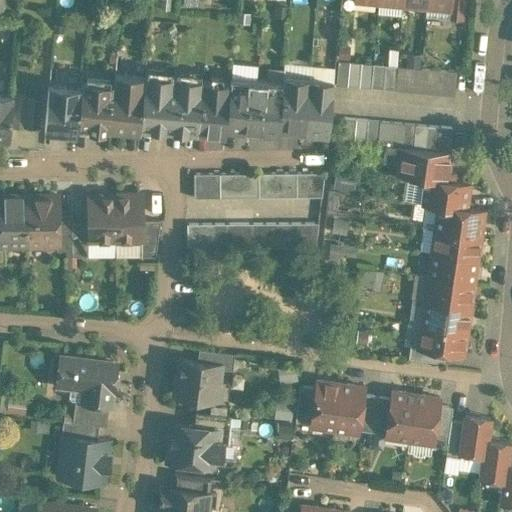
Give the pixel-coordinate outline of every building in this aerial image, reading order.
[(170,0),(160,0),(160,7),(170,8),(170,0)] [(426,0),(426,3),(425,15),(448,17),(449,5),(450,5),(450,0),(426,0)] [(462,0),(450,0),(450,5),(449,5),(448,17),(461,18),(462,0)] [(349,60),(338,59),(335,83),(347,84),(349,60)] [(361,61),(349,60),(347,84),(359,85),(361,61)] [(373,62),(361,61),(359,85),(370,86),(373,62)] [(397,65),(373,62),(371,86),(394,88),(397,65)] [(409,66),(397,65),(394,88),(406,90),(409,66)] [(456,70),(409,66),(406,90),(454,94),(456,70)] [(144,74),(114,72),(113,83),(109,128),(122,129),(127,125),(138,126),(138,130),(139,130),(140,124),(144,74)] [(202,79),(144,74),(140,124),(150,125),(151,126),(164,127),(164,126),(173,127),(173,128),(187,129),(198,130),(202,79)] [(257,78),(230,75),(229,81),(230,81),(226,127),(252,129),(257,78)] [(309,78),(283,75),(282,80),(283,80),(279,126),(304,129),(309,78)] [(282,80),(257,78),(252,129),(279,132),(279,126),(283,80),(282,80)] [(333,80),(309,78),(304,129),(328,131),(333,80)] [(229,81),(202,79),(198,130),(199,130),(199,128),(218,130),(218,132),(225,132),(226,127),(230,81),(229,81)] [(113,83),(82,80),(80,87),(77,125),(89,126),(89,127),(104,128),(104,127),(109,128),(113,83)] [(80,87),(48,84),(44,128),(77,131),(77,125),(80,87)] [(13,93),(0,92),(0,134),(9,135),(13,93)] [(39,128),(42,96),(18,93),(15,126),(39,128)] [(355,117),(344,116),(342,140),(353,141),(355,117)] [(367,118),(356,117),(355,117),(353,141),(365,142),(367,118)] [(380,119),(368,118),(365,142),(377,143),(380,119)] [(392,120),(380,119),(377,143),(386,144),(389,144),(392,120)] [(404,121),(392,120),(389,144),(401,145),(404,121)] [(415,122),(404,121),(401,145),(413,146),(415,122)] [(427,123),(415,122),(413,146),(425,147),(427,124),(427,123)] [(440,125),(427,124),(425,147),(438,149),(440,125)] [(452,126),(440,125),(438,149),(450,150),(452,126)] [(389,144),(386,144),(384,159),(399,161),(397,173),(424,177),(454,181),(454,180),(455,170),(448,169),(451,150),(450,150),(438,149),(425,147),(413,146),(401,145),(389,144)] [(324,170),(308,171),(309,195),(321,194),(324,170)] [(219,171),(206,172),(206,196),(219,195),(219,171)] [(232,195),(232,171),(219,171),(219,195),(232,195)] [(245,195),(245,171),(232,171),(232,195),(245,195)] [(257,195),(257,171),(245,171),(245,195),(257,195)] [(270,195),(270,171),(257,171),(257,195),(270,195)] [(283,195),(283,171),(270,171),(270,195),(283,195)] [(296,195),(296,171),(283,171),(283,195),(296,195)] [(309,195),(308,171),(296,171),(296,195),(309,195)] [(206,196),(206,172),(193,172),(194,196),(206,196)] [(470,182),(454,180),(454,181),(424,177),(420,201),(425,202),(438,204),(438,203),(466,207),(466,206),(470,182)] [(115,238),(115,192),(87,193),(87,219),(87,239),(88,239),(115,238)] [(142,218),(141,192),(115,192),(115,238),(141,238),(142,238),(142,218)] [(27,193),(0,193),(0,243),(4,244),(28,243),(27,193)] [(57,193),(27,193),(28,243),(56,243),(57,243),(57,212),(57,193)] [(466,207),(438,203),(438,204),(425,202),(422,225),(435,227),(480,233),(484,209),(466,206),(466,207)] [(71,248),(71,212),(57,212),(57,243),(56,243),(56,249),(71,248)] [(87,219),(72,219),(72,212),(71,212),(71,248),(72,254),(88,254),(88,239),(87,239),(87,219)] [(160,218),(142,218),(142,238),(141,238),(141,254),(155,254),(160,218)] [(226,245),(226,221),(213,222),(213,245),(226,245)] [(238,221),(226,221),(226,245),(239,245),(238,221)] [(251,245),(251,221),(238,221),(239,245),(251,245)] [(264,245),(264,221),(251,221),(251,245),(264,245)] [(277,245),(277,221),(264,221),(264,245),(277,245)] [(290,245),(290,221),(277,221),(277,245),(290,245)] [(302,221),(290,221),(290,245),(303,245),(302,221)] [(318,221),(302,221),(303,245),(315,245),(318,221)] [(200,246),(200,222),(186,222),(187,246),(200,246)] [(213,222),(200,222),(200,246),(213,245),(213,222)] [(480,233),(435,227),(431,251),(477,257),(480,233)] [(477,257),(431,251),(428,274),(473,281),(477,257)] [(473,281),(428,274),(425,298),(470,305),(473,281)] [(470,305),(425,298),(421,322),(466,328),(470,305)] [(466,328),(421,322),(418,345),(418,346),(445,350),(463,352),(466,328)] [(445,350),(418,346),(418,345),(410,343),(408,356),(444,362),(445,350)] [(234,352),(199,347),(197,359),(221,362),(220,366),(232,368),(234,352)] [(111,360),(60,354),(56,382),(70,384),(69,395),(72,398),(75,398),(82,399),(82,400),(108,403),(111,403),(115,369),(110,368),(111,360)] [(197,359),(182,357),(180,371),(176,370),(174,392),(196,395),(199,398),(204,398),(208,397),(211,397),(213,380),(218,381),(220,366),(221,362),(197,359)] [(340,381),(317,377),(315,385),(310,421),(310,423),(334,426),(340,381)] [(364,384),(340,381),(334,426),(358,430),(358,428),(363,392),(364,384)] [(315,385),(299,383),(295,419),(310,421),(315,385)] [(416,392),(392,388),(391,396),(385,432),(385,434),(409,437),(416,392)] [(377,394),(363,392),(358,428),(372,430),(377,394)] [(439,395),(416,392),(409,437),(433,441),(433,439),(438,403),(439,395)] [(21,395),(10,393),(7,408),(19,410),(21,395)] [(377,394),(372,430),(385,432),(391,396),(377,394)] [(108,403),(82,400),(82,399),(75,398),(72,419),(98,422),(106,423),(108,403)] [(452,405),(438,403),(433,439),(447,441),(451,418),(452,405)] [(231,414),(195,409),(194,423),(218,426),(217,428),(229,430),(231,414)] [(490,415),(465,412),(464,421),(460,451),(460,452),(483,455),(486,437),(487,437),(490,415)] [(98,422),(72,419),(72,420),(63,418),(61,434),(67,434),(67,433),(97,437),(98,422)] [(464,421),(451,418),(447,441),(445,454),(460,456),(460,452),(460,451),(464,421)] [(171,443),(222,449),(223,440),(216,439),(217,428),(218,426),(194,423),(170,420),(168,435),(172,436),(171,443)] [(97,437),(67,433),(67,434),(65,451),(61,450),(58,474),(73,476),(75,479),(82,480),(85,478),(104,480),(105,466),(108,466),(110,452),(107,452),(109,438),(97,437)] [(487,437),(486,437),(483,455),(479,476),(503,480),(504,480),(507,462),(510,440),(487,437)] [(222,449),(171,443),(168,442),(166,458),(183,460),(182,462),(193,463),(194,461),(213,464),(214,456),(221,457),(222,449)] [(511,462),(507,462),(504,480),(503,480),(500,501),(511,502),(511,462)] [(210,476),(174,471),(172,485),(208,490),(210,477),(210,476)] [(172,485),(169,485),(167,501),(162,500),(160,511),(200,511),(201,511),(205,511),(208,490),(172,485)] [(95,507),(39,500),(37,511),(92,511),(92,509),(94,509),(95,507)] [(324,511),(325,506),(302,502),(300,510),(300,511),(324,511)]
